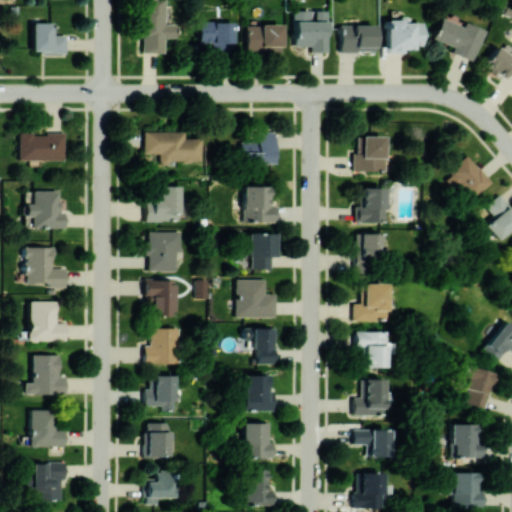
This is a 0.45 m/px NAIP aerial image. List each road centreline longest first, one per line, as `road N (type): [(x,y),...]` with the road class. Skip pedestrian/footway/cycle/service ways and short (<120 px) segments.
road 1 (residential): [(0,92),(446,96)]
road 2 (residential): [(311,511),(313,93)]
road 3 (residential): [(104,93),(103,511)]
